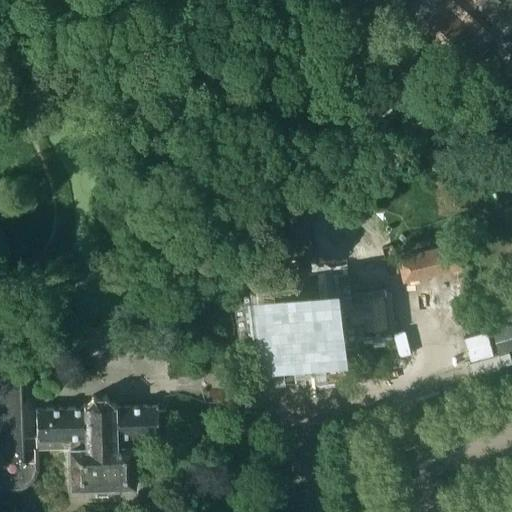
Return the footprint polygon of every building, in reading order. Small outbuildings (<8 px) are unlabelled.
[(441,4),(417,31),(420,35),(405,52),(411,58),(426,40),(463,73),(488,46),(441,4)] [(306,199),(317,187),(410,82),(389,64),(288,183),(306,199)] [(196,173),(174,145),(156,159),(178,187),(196,173)] [(303,202),(268,206),(269,218),(272,217),(277,258),(281,257),(283,276),(260,279),(260,276),(249,277),(250,287),(255,286),(257,302),(265,360),(335,352),(331,325),(365,321),(367,333),(387,330),(382,285),(403,280),(404,282),(464,268),(458,242),(398,256),(400,264),(366,272),(322,237),(313,238),(315,256),(309,257),(303,202)] [(0,486),(4,489),(8,490),(20,489),(28,486),(36,477),(39,468),(39,448),(70,448),(71,487),(96,486),(96,494),(109,494),(109,486),(135,486),(134,445),(133,445),(132,435),(159,434),(159,430),(167,429),(166,409),(158,409),(158,404),(116,405),(117,404),(116,402),(115,403),(107,396),(107,394),(106,394),(106,395),(95,396),(94,394),(93,395),(94,396),(86,404),(84,404),(84,405),(86,406),(37,408),(38,437),(25,437),(23,406),(25,405),(29,401),(28,376),(24,366),(13,356),(3,352),(0,352),(0,486)]
